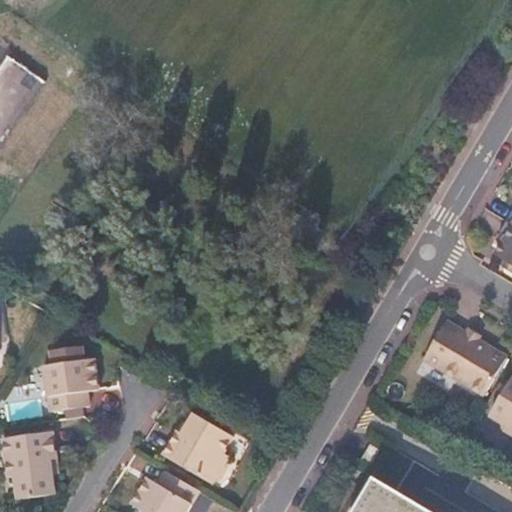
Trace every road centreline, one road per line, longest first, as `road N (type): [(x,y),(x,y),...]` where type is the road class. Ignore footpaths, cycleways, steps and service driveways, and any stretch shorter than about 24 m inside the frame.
road 1 (residential): [(271,511),(426,253)]
road 2 (residential): [(426,253),(511,106)]
road 3 (residential): [(142,403),(76,511)]
